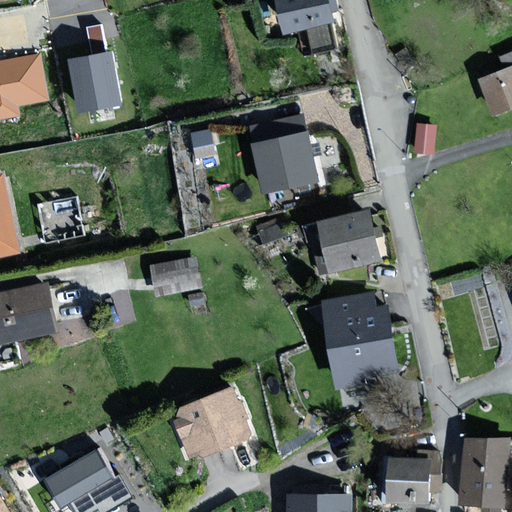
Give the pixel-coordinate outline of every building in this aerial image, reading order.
[(333,0),(287,0),(293,27),(337,18),(333,0)] [(123,101),(114,52),(108,53),(103,26),(92,28),(97,55),(74,59),(84,108),(123,101)] [(48,97),(40,53),(0,59),(0,114),(19,112),(17,102),(48,97)] [(508,69),(484,78),(498,113),(511,107),(511,54),(504,57),(508,69)] [(305,114),(256,125),(270,188),(319,177),(305,114)] [(436,126),(421,124),(419,150),(434,151),(436,126)] [(4,177),(0,177),(0,253),(19,249),(4,177)] [(372,211),(327,221),(337,266),(382,256),(372,211)] [(197,258),(157,266),(161,292),(201,284),(197,258)] [(49,284),(0,294),(0,338),(57,327),(49,284)] [(375,292),(330,300),(344,378),(401,368),(394,330),(390,307),(378,309),(377,301),(375,292)] [(195,454),(249,434),(251,428),(236,389),(187,407),(181,417),(195,454)] [(472,437),(467,500),(505,502),(509,440),(472,437)] [(421,458),(399,457),(397,496),(432,498),(432,487),(440,487),(442,451),(422,450),(421,458)] [(118,480),(101,451),(52,479),(66,502),(73,499),(80,511),(89,511),(102,505),(105,510),(131,495),(121,478),(118,480)] [(351,511),(352,495),(294,494),(293,511),(351,511)] [(9,511),(0,495),(0,511),(9,511)]
